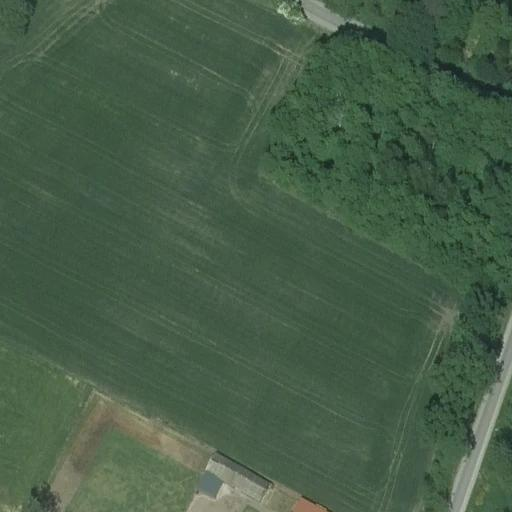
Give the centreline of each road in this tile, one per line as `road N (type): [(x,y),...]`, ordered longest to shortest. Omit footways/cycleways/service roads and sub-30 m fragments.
road 1 (unclassified): [(296,0),(511,112)]
road 2 (unclassified): [(451,511),(511,341)]
